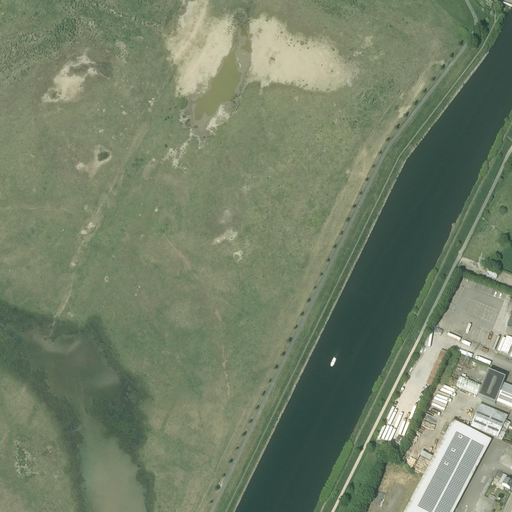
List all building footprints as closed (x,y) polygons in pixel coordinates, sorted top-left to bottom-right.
[(496,280),(499,273),(489,268),(486,275),(496,280)] [(465,345),(466,340),(435,327),(433,331),(465,345)] [(511,337),(506,335),(501,351),(509,354),(511,344),(511,337)] [(511,386),(503,383),(505,379),(487,372),(482,385),(459,377),(455,388),(495,404),(496,402),(511,408),(511,386)] [(442,390),(441,396),(454,400),(455,394),(442,390)] [(508,415),(480,404),(471,426),(502,439),(508,426),(510,422),(506,420),(508,415)] [(454,511),(491,441),(488,439),(469,429),(452,421),(404,511),(454,511)] [(500,461),(511,466),(511,452),(509,450),(504,461),(501,460),(500,461)] [(430,462),(433,457),(422,452),(420,457),(430,462)] [(509,489),(511,484),(511,482),(505,479),(501,485),(509,489)]
